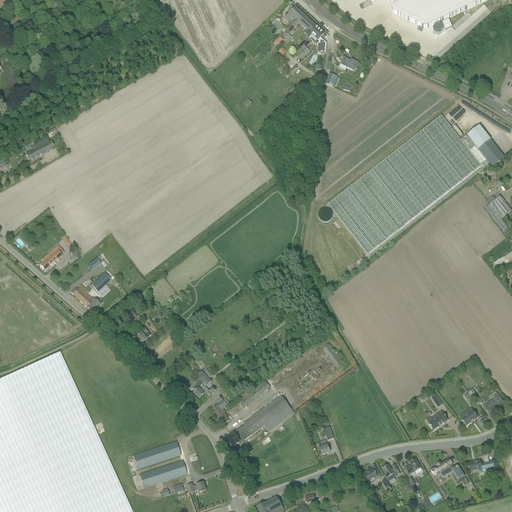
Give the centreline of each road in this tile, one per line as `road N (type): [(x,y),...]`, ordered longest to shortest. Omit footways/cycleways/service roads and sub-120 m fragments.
road 1 (unclassified): [(238,505),(207,432),(0,240)]
road 2 (unclassified): [(238,505),(376,456),(487,439),(511,422)]
road 3 (tertiary): [(511,115),(350,29),(313,0)]
